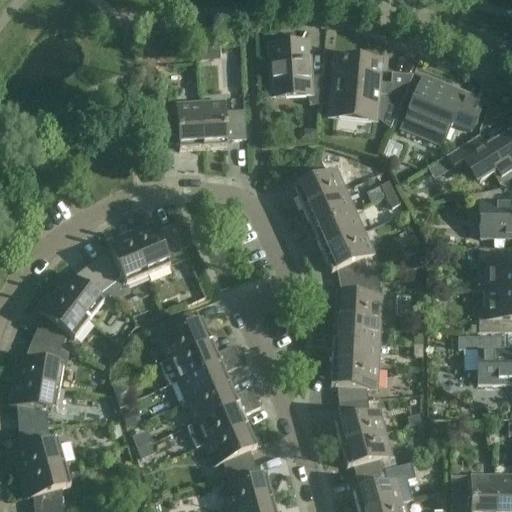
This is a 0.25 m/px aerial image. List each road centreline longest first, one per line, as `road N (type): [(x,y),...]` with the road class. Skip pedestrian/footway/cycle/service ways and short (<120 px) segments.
road 1 (residential): [(314,511),(293,435),(242,314),(293,292),(262,222),(239,206),(176,193)]
road 2 (residential): [(0,312),(41,253),(82,223),(176,193)]
road 3 (residential): [(511,61),(358,0)]
